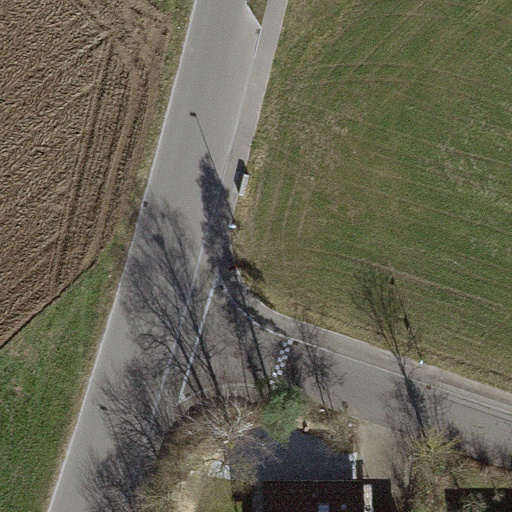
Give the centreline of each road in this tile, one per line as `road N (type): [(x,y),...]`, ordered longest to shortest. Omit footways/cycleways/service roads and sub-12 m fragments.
road 1 (residential): [(147,318),(511,441)]
road 2 (residential): [(231,0),(147,318)]
road 3 (residential): [(147,318),(86,511)]
